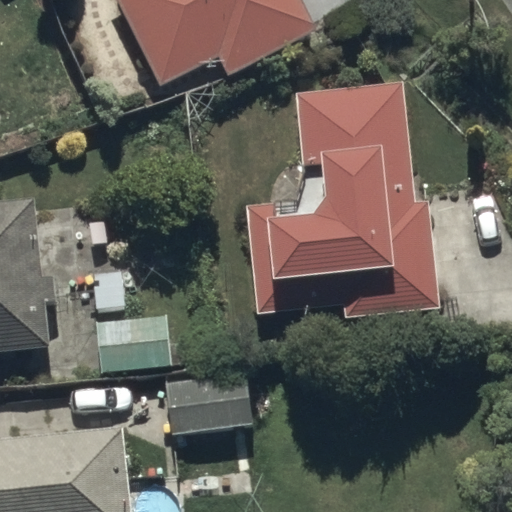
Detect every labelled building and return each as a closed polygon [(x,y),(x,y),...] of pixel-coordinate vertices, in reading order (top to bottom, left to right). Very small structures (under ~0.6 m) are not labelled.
[(325,34),(307,0),(120,0),(164,85),(217,58),(230,82),(325,34)] [(407,79),(294,91),(302,171),(313,170),(316,193),(306,209),(283,212),(281,201),(249,204),(261,317),(347,308),(349,321),(448,311),(436,198),(419,200),(407,79)] [(39,195),(0,199),(0,357),(55,352),(50,306),(57,305),(55,279),(47,280),(39,195)] [(411,370),(350,370),(350,408),(411,408),(411,370)] [(135,511),(130,432),(0,441),(0,511),(135,511)]
